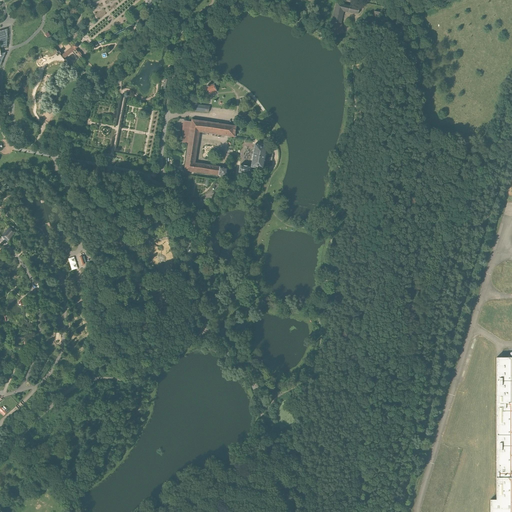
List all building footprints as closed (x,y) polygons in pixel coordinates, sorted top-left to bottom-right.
[(358,13),(359,7),(341,3),(337,3),(332,22),(332,23),(335,35),(344,33),(341,21),(343,10),(358,13)] [(62,56),(64,58),(65,57),(66,56),(72,51),(74,50),(75,49),(78,46),(77,44),(76,43),(72,45),(71,47),(62,54),(61,55),(62,56)] [(212,85),(211,84),(207,86),(207,87),(206,87),(209,93),(209,94),(216,91),(213,84),(212,85)] [(236,126),(192,120),(192,122),(184,121),(183,126),(181,137),(181,142),(189,143),(185,171),(219,175),(219,176),(226,177),(227,169),(194,164),(199,132),(227,136),(235,137),(236,126)] [(240,165),(239,172),(250,174),(251,173),(252,173),(252,171),(251,171),(251,167),(263,169),(264,162),(269,163),(269,160),(272,160),(272,158),(270,157),(270,154),(266,153),(267,146),(255,144),(254,150),(253,154),(253,155),(251,155),(251,156),(253,157),(252,161),(251,167),(248,167),(248,166),(246,166),(245,166),(243,166),(240,165)] [(7,241),(8,239),(4,236),(9,231),(13,234),(15,231),(9,227),(1,236),(7,241)] [(4,236),(8,239),(13,234),(9,231),(4,236)] [(69,259),(72,270),(78,269),(75,257),(69,259)] [(24,304),(22,301),(19,301),(18,302),(18,305),(21,306),(23,306),(24,320),(26,321),(26,322),(23,325),(27,330),(26,334),(24,336),(15,336),(15,343),(15,349),(18,349),(20,349),(21,349),(25,348),(25,346),(17,346),(17,339),(25,339),(29,335),(30,330),(26,325),(29,323),(28,320),(26,318),(25,306),(24,304)] [(511,511),(511,356),(501,356),(494,511),(511,511)]
